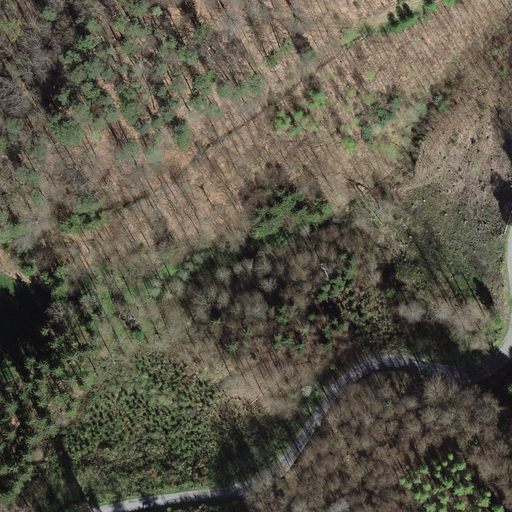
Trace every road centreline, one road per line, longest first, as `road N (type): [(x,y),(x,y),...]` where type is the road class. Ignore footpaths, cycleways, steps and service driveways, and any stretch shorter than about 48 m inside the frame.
road 1 (track): [(0,217),(128,202),(431,0)]
road 2 (unclassified): [(511,341),(497,361),(468,373),(398,361),(358,371),(257,483),(102,511)]
